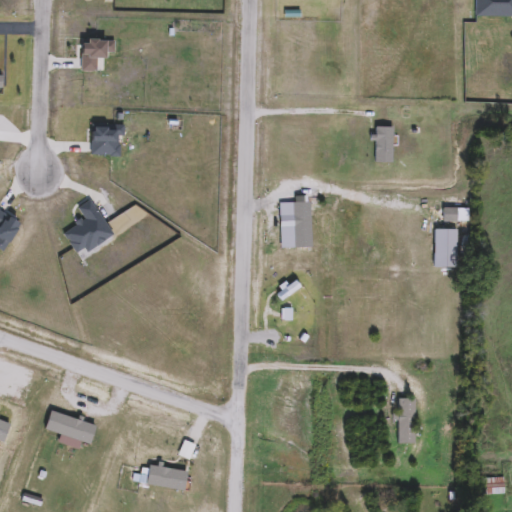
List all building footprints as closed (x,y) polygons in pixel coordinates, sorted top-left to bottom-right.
[(80,41),(81,71),(95,72),(97,61),(107,61),(108,42),(80,41)] [(89,126),(114,127),(115,157),(90,157),(89,126)] [(86,198),(112,238),(87,256),(77,254),(60,230),(76,218),(76,206),(86,198)] [(52,415),(99,431),(91,448),(47,432),(52,415)] [(0,423),(10,428),(3,444),(0,442),(0,423)] [(152,470),(188,478),(184,495),(149,487),(152,470)] [(480,479),(503,479),(503,496),(480,496),(480,479)]
